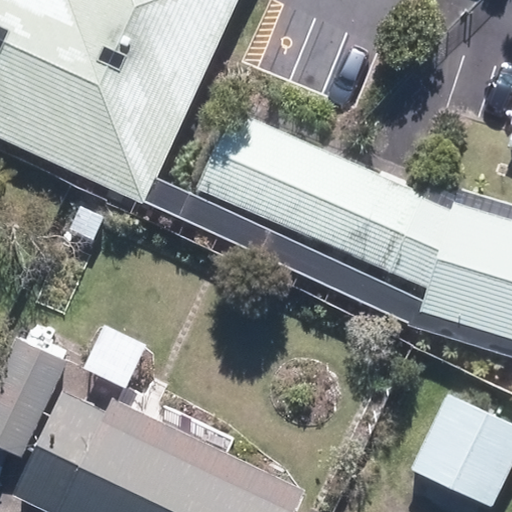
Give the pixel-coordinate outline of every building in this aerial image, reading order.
[(0,0),(0,123),(159,199),(254,0),(0,0)] [(454,209),(228,108),(194,184),(428,288),(424,300),(511,328),(511,216),(457,199),(454,209)] [(62,360),(16,337),(0,369),(0,449),(15,456),(62,360)] [(62,394),(14,490),(58,511),(287,511),(297,491),(114,402),(107,416),(62,394)] [(511,447),(511,424),(447,395),(413,467),(486,502),(511,447)]
